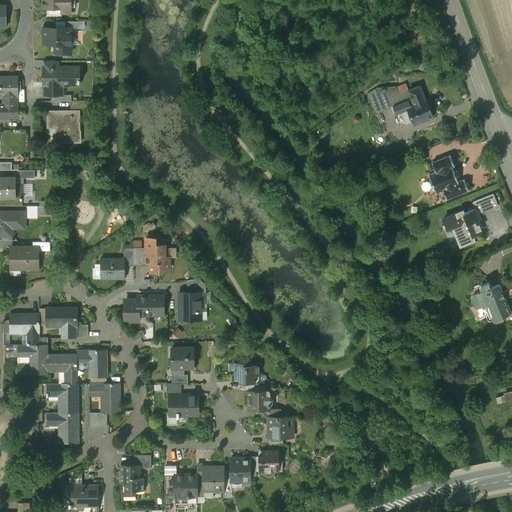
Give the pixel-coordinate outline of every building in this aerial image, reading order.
[(43,0),(43,7),(62,7),(63,13),(71,13),(70,0),(43,0)] [(73,27),(45,27),(45,44),(59,44),(59,52),(73,52),(73,27)] [(56,67),(44,67),(45,95),(64,95),(64,81),(78,81),(78,83),(80,83),(80,66),(56,67)] [(18,77),(0,77),(0,95),(4,96),(4,106),(0,105),(0,118),(19,118),(19,103),(17,103),(17,95),(18,95),(18,77)] [(396,86),(385,87),(393,106),(412,98),(409,90),(399,94),(396,86)] [(425,100),(420,86),(409,90),(412,98),(414,104),(408,107),(408,109),(402,112),(406,124),(413,121),(414,124),(433,116),(426,99),(425,100)] [(385,87),(378,88),(381,95),(369,100),(374,113),(386,108),(393,106),(385,87)] [(378,88),(367,94),(369,100),(381,95),(378,88)] [(92,100),(71,101),(71,109),(92,108),(92,100)] [(79,111),(48,111),(48,128),(56,128),(56,142),(80,141),(80,131),(79,131),(79,111)] [(450,155),(432,162),(436,171),(429,174),(436,192),(443,190),(447,199),(469,190),(464,179),(458,181),(453,167),(455,166),(450,155)] [(34,170),(18,170),(18,178),(34,178),(34,170)] [(15,177),(0,177),(0,197),(15,197),(15,177)] [(476,208),(478,214),(498,205),(493,193),(473,202),(476,208)] [(54,206),(38,206),(38,214),(54,214),(54,206)] [(463,210),(443,219),(447,229),(452,227),(460,246),(476,240),(474,235),(482,232),(477,220),(480,219),(478,214),(476,208),(464,213),(463,210)] [(25,211),(0,211),(0,235),(8,235),(8,227),(25,227),(25,211)] [(50,242),(33,242),(33,248),(39,248),(39,251),(50,251),(50,242)] [(166,244),(155,244),(155,246),(146,246),(146,259),(150,259),(150,272),(161,271),(161,269),(170,269),(170,256),(166,255),(166,244)] [(134,247),(123,247),(124,258),(125,258),(125,265),(134,265),(134,247)] [(33,248),(10,248),(10,274),(11,274),(11,266),(17,266),(17,268),(38,268),(38,270),(39,270),(39,251),(39,248),(33,248)] [(124,258),(101,258),(101,278),(125,278),(125,265),(125,258),(124,258)] [(200,278),(187,280),(188,292),(201,292),(201,294),(206,293),(206,286),(200,278)] [(491,287),(489,282),(481,285),(480,288),(480,289),(479,293),(472,295),(471,298),(475,307),(478,308),(487,305),(489,306),(488,308),(493,321),(496,322),(504,319),(503,316),(509,314),(511,311),(500,286),(498,285),(491,287)] [(188,292),(179,293),(179,320),(201,320),(201,294),(201,292),(188,292)] [(163,296),(139,296),(139,299),(125,299),(125,321),(140,321),(139,315),(163,315),(163,296)] [(77,308),(47,308),(47,326),(62,326),(62,324),(62,337),(59,337),(59,338),(77,338),(77,331),(77,324),(77,308)] [(40,314),(10,314),(10,320),(10,332),(29,332),(29,344),(27,344),(40,344),(40,326),(40,314)] [(142,330),(131,335),(132,335),(134,340),(133,340),(133,341),(145,336),(142,330)] [(18,344),(4,345),(4,357),(18,357),(18,344)] [(27,344),(18,344),(18,357),(19,357),(19,355),(32,355),(32,359),(30,359),(30,374),(48,374),(48,373),(48,372),(48,354),(48,344),(27,344)] [(193,348),(172,348),(172,368),(193,368),(193,348)] [(108,349),(77,350),(77,354),(78,363),(78,361),(89,361),(90,377),(91,377),(107,377),(108,377),(108,349)] [(77,354),(48,354),(48,372),(67,372),(67,383),(65,383),(78,383),(78,363),(77,354)] [(251,362),(237,362),(237,370),(234,370),(234,379),(240,379),(240,383),(255,383),(255,376),(260,376),(260,364),(251,364),(251,362)] [(187,375),(172,375),(172,384),(182,384),(187,384),(187,375)] [(78,383),(48,384),(48,395),(60,395),(60,413),(78,413),(78,383)] [(91,383),(90,383),(90,396),(91,396),(91,394),(102,394),(102,413),(107,413),(120,413),(120,383),(107,383),(91,383)] [(172,384),(167,384),(167,396),(171,396),(171,395),(180,395),(180,392),(182,391),(182,384),(172,384)] [(266,390),(255,390),(248,390),(248,410),(261,410),(271,410),(271,409),(271,405),(273,402),(273,398),(271,396),(268,396),(267,395),(266,390)] [(511,391),(496,395),(498,403),(511,400),(511,391)] [(180,395),(171,395),(171,396),(171,416),(178,416),(178,419),(180,418),(180,416),(199,416),(199,395),(180,395)] [(271,409),(271,410),(261,410),(261,417),(268,417),(282,416),(281,408),(271,409)] [(60,413),(48,413),(48,426),(49,426),(49,424),(60,424),(60,443),(78,443),(78,413),(60,413)] [(102,413),(97,413),(98,426),(107,426),(107,413),(102,413)] [(282,416),(268,417),(269,437),(283,437),(289,437),(289,429),(293,429),(293,416),(282,416)] [(279,450),(263,450),(263,455),(259,456),(259,471),(265,471),(265,472),(271,472),(271,468),(280,468),(279,450)] [(152,454),(135,454),(135,464),(142,464),(142,466),(152,466),(152,454)] [(244,459),(232,459),(232,471),(232,481),(233,481),(251,481),(251,480),(251,458),(244,458),(244,459)] [(135,464),(121,464),(121,492),(136,491),(136,489),(145,489),(145,476),(142,477),(142,466),(142,464),(135,464)] [(224,466),(204,466),(204,474),(204,488),(204,489),(204,491),(224,491),(224,471),(224,466)] [(176,469),(167,469),(168,490),(175,490),(175,474),(176,474),(176,469)] [(232,471),(224,471),(224,491),(233,491),(233,481),(232,481),(232,471)] [(176,474),(175,474),(175,490),(175,496),(197,496),(197,474),(176,474)] [(83,485),(69,485),(69,487),(71,487),(71,503),(69,503),(69,508),(72,508),(72,505),(98,505),(98,485),(83,485)] [(30,511),(31,503),(19,503),(18,511),(30,511)]
